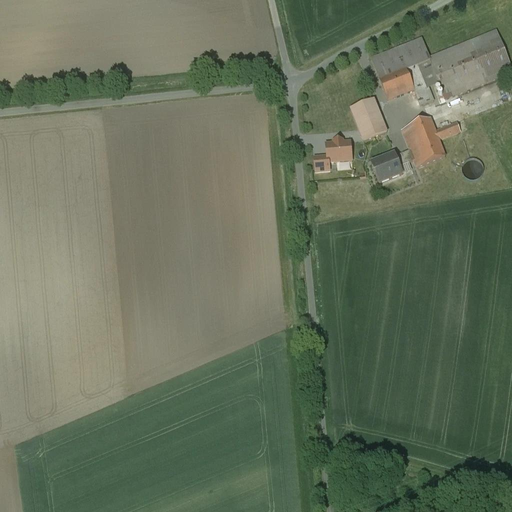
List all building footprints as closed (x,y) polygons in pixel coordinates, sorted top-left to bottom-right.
[(422,41),(370,62),(387,103),(414,93),(421,112),(511,76),(511,73),(496,33),(429,59),(422,41)] [(374,102),(351,111),(364,144),(386,135),(374,102)] [(395,157),(371,166),(379,186),(403,176),(400,169),(414,163),(416,170),(445,160),(438,143),(460,134),(457,126),(434,134),(429,122),(402,133),(410,153),(396,159),(395,157)] [(350,144),(325,145),(326,161),(326,166),(330,165),(352,164),(350,144)] [(326,166),(326,161),(314,162),(315,174),(331,173),(330,165),(326,166)] [(465,175),(481,176),(482,163),(466,162),(465,175)]
